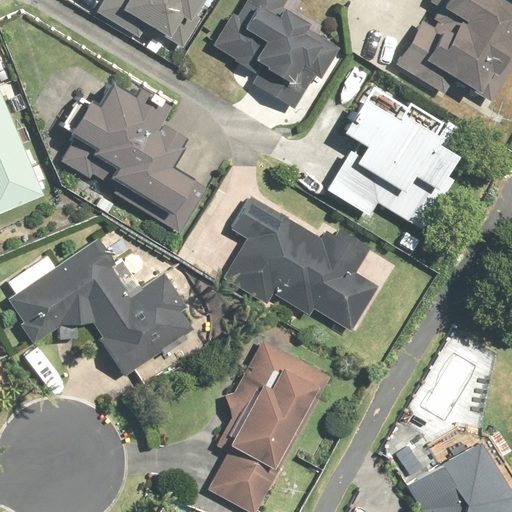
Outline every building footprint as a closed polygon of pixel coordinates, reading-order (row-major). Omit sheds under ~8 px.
[(103,0),(97,11),(138,37),(146,25),(178,44),(194,18),(190,15),(199,0),(103,0)] [(284,0),(242,0),(214,46),(260,74),(252,86),(293,112),(335,45),(278,10),(284,0)] [(511,48),(511,6),(502,0),(439,0),(436,6),(456,17),(443,37),(418,22),(394,62),(445,93),(452,82),(487,103),(511,60),(511,53),(510,52),(511,48)] [(361,86),(333,133),(350,143),(322,191),(368,218),(376,205),(417,230),(447,179),(439,174),(450,155),(426,141),(437,122),(406,104),(402,111),(361,86)] [(0,213),(43,196),(0,88),(0,213)] [(90,115),(78,108),(59,141),(87,157),(84,162),(108,177),(102,186),(156,217),(150,226),(175,241),(202,195),(164,173),(179,148),(154,133),(164,115),(131,96),(126,104),(104,91),(90,115)] [(309,309),(349,332),(376,285),(353,272),(367,247),(336,229),(332,236),(322,231),(318,237),(245,196),(227,228),(242,237),(218,279),(263,304),(269,294),(305,315),(309,309)] [(12,292),(3,298),(32,342),(66,318),(74,330),(85,322),(121,375),(195,325),(161,275),(128,297),(88,240),(51,265),(46,257),(6,283),(12,292)] [(257,511),(331,373),(259,336),(229,393),(221,395),(225,412),(206,448),(217,453),(197,491),(236,511),(257,511)] [(503,511),(507,496),(476,441),(403,486),(414,510),(422,511),(503,511)]
